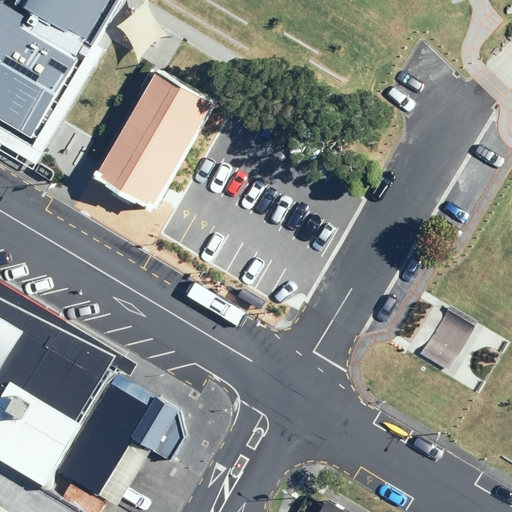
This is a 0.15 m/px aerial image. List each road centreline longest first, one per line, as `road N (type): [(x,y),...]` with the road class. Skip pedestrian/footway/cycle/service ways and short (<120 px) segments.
road 1 (residential): [(0,216),(289,387)]
road 2 (residential): [(454,114),(289,387)]
road 3 (residential): [(289,387),(482,511)]
road 4 (residential): [(218,511),(289,387)]
